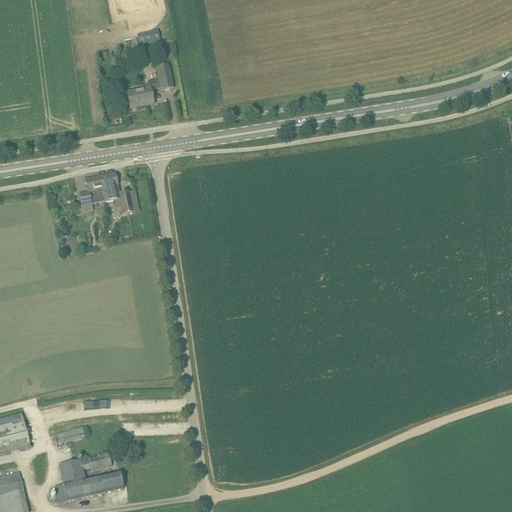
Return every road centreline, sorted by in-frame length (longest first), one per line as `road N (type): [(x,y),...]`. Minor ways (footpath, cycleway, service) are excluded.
road 1 (unclassified): [(208,511),(154,147)]
road 2 (primary): [(154,147),(420,105),(511,77)]
road 3 (track): [(207,500),(322,477),(511,399)]
road 4 (primary): [(154,147),(0,171)]
